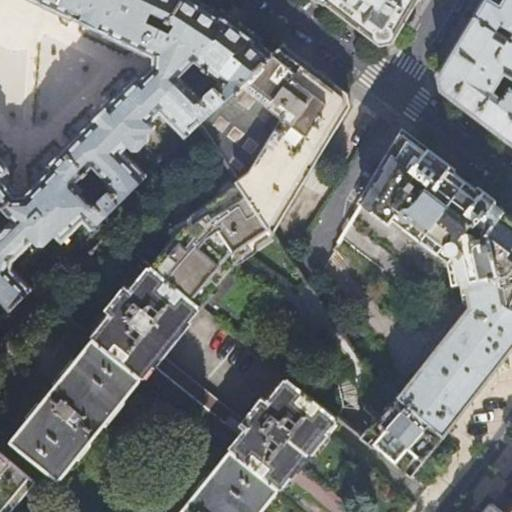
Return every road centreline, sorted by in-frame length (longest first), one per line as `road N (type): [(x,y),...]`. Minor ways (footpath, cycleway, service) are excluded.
road 1 (residential): [(280,0),(398,88)]
road 2 (residential): [(398,88),(511,175)]
road 3 (residential): [(436,511),(511,415)]
